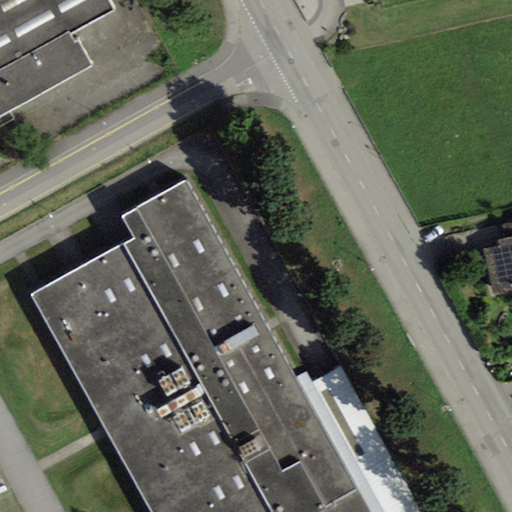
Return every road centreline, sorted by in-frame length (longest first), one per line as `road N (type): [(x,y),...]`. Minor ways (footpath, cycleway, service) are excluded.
road 1 (unclassified): [(511,453),(267,0)]
road 2 (unclassified): [(263,0),(214,88),(0,205)]
